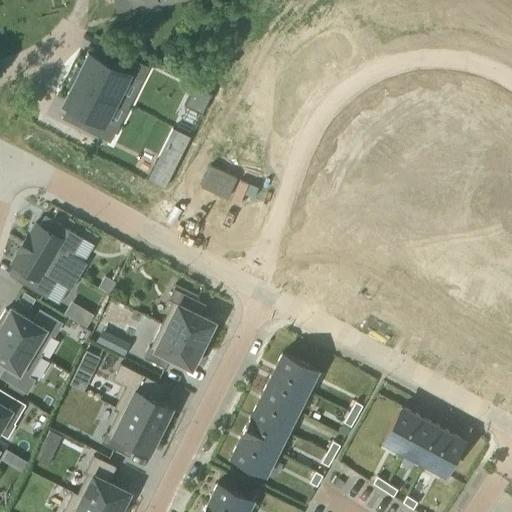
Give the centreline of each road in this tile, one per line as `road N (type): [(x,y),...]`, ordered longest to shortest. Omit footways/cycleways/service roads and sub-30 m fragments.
road 1 (residential): [(511,82),(486,66),(427,58),(363,72),(319,113),(247,286)]
road 2 (residential): [(264,294),(511,431)]
road 3 (residential): [(12,158),(247,286)]
road 4 (residential): [(264,294),(155,511)]
